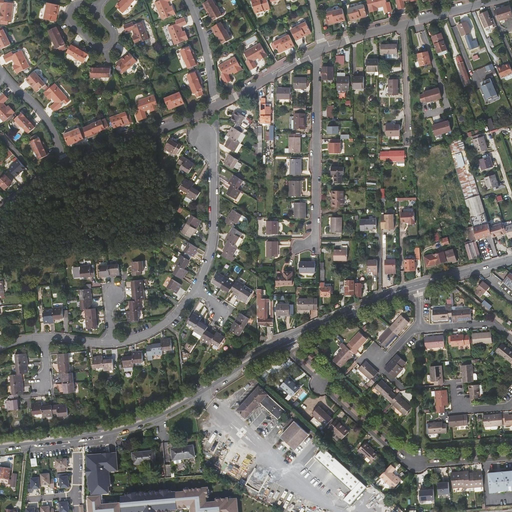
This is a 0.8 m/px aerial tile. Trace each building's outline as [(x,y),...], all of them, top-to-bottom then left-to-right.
[(13,3),(4,2),(2,2),(2,0),(0,0),(0,5),(1,6),(1,11),(0,10),(0,19),(1,20),(0,24),(0,26),(2,26),(5,26),(6,21),(11,21),(13,3)] [(122,0),(120,3),(120,2),(116,6),(123,12),(131,5),(130,4),(134,0),(122,0)] [(163,20),(176,14),(172,6),(170,7),(168,2),(171,0),(159,0),(155,2),(163,20)] [(208,0),(203,3),(206,10),(208,9),(212,15),(211,16),(214,20),(222,16),(217,6),(216,7),(212,0),(208,0)] [(267,0),(256,0),(251,0),(256,13),(264,11),(270,9),(270,8),(267,0)] [(392,10),(390,4),(388,4),(387,2),(386,0),(366,0),(369,8),(370,11),(370,12),(378,10),(378,7),(383,6),(385,12),(392,10)] [(409,0),(410,1),(415,0),(399,0),(400,1),(397,2),(399,9),(405,7),(404,1),(405,0),(409,0)] [(55,21),(57,14),(55,14),(57,4),(47,2),(43,18),(55,21)] [(347,8),(350,19),(359,16),(360,18),(366,16),(363,4),(347,8)] [(511,11),(510,6),(495,10),(498,19),(505,17),(505,19),(511,16),(511,14),(511,11)] [(330,25),(336,23),(336,22),(345,19),(345,16),(344,14),(344,13),(342,9),(327,13),(330,25)] [(486,27),(487,29),(497,25),(494,18),(491,19),(488,10),(480,13),(485,28),(486,27)] [(168,26),(176,44),(179,43),(188,39),(185,31),(183,32),(181,27),(187,24),(184,17),(178,20),(179,22),(177,23),(175,24),(173,25),(168,26)] [(462,35),(465,34),(464,30),(468,28),(469,33),(471,32),(467,21),(458,24),(462,35)] [(142,22),(134,25),(132,26),(131,23),(124,26),(127,32),(133,30),(135,35),(133,36),(136,44),(149,39),(142,22)] [(212,27),(215,33),(217,32),(221,39),(220,39),(223,44),(231,39),(226,30),(225,30),(221,22),(217,24),(212,27)] [(291,29),(295,39),(304,34),(305,35),(311,32),(305,22),(291,29)] [(0,43),(3,49),(12,44),(5,29),(4,30),(2,26),(0,26),(0,43)] [(66,44),(63,39),(63,40),(59,33),(61,32),(58,26),(55,27),(49,30),(53,38),(52,39),(57,48),(58,48),(60,51),(66,48),(64,45),(66,44)] [(433,36),(439,52),(448,49),(442,33),(433,36)] [(280,53),(286,50),(285,48),(294,44),(291,39),(290,36),(289,34),(274,42),(274,43),(277,48),(280,53)] [(89,54),(84,52),(81,51),(78,49),(78,48),(78,46),(73,43),(72,44),(71,46),(68,52),(75,56),(75,57),(84,63),(89,54)] [(244,53),(249,61),(250,63),(247,64),(251,70),(257,66),(254,61),(258,58),(260,60),(267,56),(261,44),(244,53)] [(382,45),(382,54),(397,54),(397,45),(382,45)] [(198,65),(195,58),(193,59),(190,51),(191,51),(189,47),(181,50),(185,60),(189,68),(193,67),(198,65)] [(485,47),(472,53),(475,60),(488,54),(485,47)] [(431,63),(427,50),(417,54),(421,66),(431,63)] [(22,51),(14,55),(12,56),(10,53),(4,56),(7,63),(13,60),(16,65),(13,66),(17,74),(30,67),(22,51)] [(137,62),(131,53),(123,59),(122,58),(117,62),(124,72),(137,62)] [(457,57),(467,83),(469,83),(470,85),(472,84),(461,55),(457,57)] [(219,67),(223,74),(224,76),(222,78),(225,84),(231,80),(228,75),(233,72),(234,74),(242,69),(235,57),(219,67)] [(368,71),(379,71),(379,59),(367,59),(368,71)] [(511,73),(511,69),(509,63),(503,66),(502,65),(498,67),(502,77),(505,76),(511,73)] [(111,66),(104,66),(104,69),(96,70),(96,69),(91,69),(92,79),(103,77),(112,76),(111,66)] [(334,79),(334,67),(324,67),(324,79),(334,79)] [(34,85),(33,87),(37,92),(47,83),(35,71),(28,78),(34,85)] [(203,90),(201,85),(200,85),(197,78),(199,77),(197,71),(188,75),(191,83),(190,84),(194,94),(197,93),(201,91),(203,90)] [(346,74),(338,74),(338,87),(350,87),(350,74),(346,74)] [(353,89),(365,89),(365,77),(353,77),(353,89)] [(486,84),(482,86),(487,98),(493,96),(494,98),(499,96),(491,78),(484,80),(486,84)] [(308,80),(295,79),(295,91),(307,91),(308,80)] [(390,80),(390,96),(399,96),(399,80),(390,80)] [(68,98),(55,84),(49,89),(45,93),(50,99),(52,98),(56,102),(51,107),(56,112),(61,107),(59,106),(61,104),(64,102),(67,98),(68,98)] [(443,98),(440,87),(425,92),(425,94),(420,95),(422,103),(427,101),(428,102),(435,100),(435,102),(439,100),(439,99),(443,98)] [(278,89),(278,100),(290,100),(291,90),(278,89)] [(175,107),(175,105),(184,101),(181,93),(180,92),(165,98),(169,109),(175,107)] [(0,116),(5,122),(15,112),(9,106),(7,107),(3,103),(8,98),(3,93),(0,96),(0,99),(0,116)] [(135,114),(132,115),(135,122),(141,120),(139,113),(144,111),(145,114),(153,111),(156,110),(151,97),(149,98),(131,104),(134,112),(135,114)] [(236,112),(233,118),(242,123),(247,115),(237,109),(235,112),(236,112)] [(126,112),(111,117),(111,118),(112,122),(114,126),(114,127),(124,124),(124,125),(130,123),(129,120),(132,119),(129,111),(126,112)] [(23,126),(29,133),(37,126),(32,121),(30,122),(25,117),(25,116),(22,113),(15,119),(22,127),(23,126)] [(295,115),(295,130),(306,130),(306,115),(295,115)] [(92,125),(84,128),(85,130),(88,138),(94,135),(94,133),(101,130),(101,131),(106,129),(102,120),(92,124),(92,125)] [(436,124),(433,125),(436,135),(452,131),(450,121),(447,122),(445,122),(445,120),(437,122),(437,124),(436,124)] [(231,130),(229,133),(231,135),(239,140),(244,131),(235,125),(232,131),(231,130)] [(393,136),(400,136),(400,125),(387,126),(387,136),(393,136)] [(69,145),(75,143),(74,142),(84,138),(83,137),(81,132),(84,131),(83,129),(80,130),(80,128),(64,134),(69,145)] [(236,150),(241,141),(239,140),(231,135),(230,138),(230,139),(227,144),(236,150)] [(301,154),(301,135),(290,135),(290,154),(301,154)] [(475,139),(478,152),(489,149),(485,136),(475,139)] [(50,154),(47,148),(45,149),(42,142),(42,141),(40,137),(31,141),(36,150),(37,150),(40,159),(50,154)] [(169,147),(177,153),(184,142),(180,140),(179,141),(174,138),(169,147)] [(463,141),(452,143),(453,154),(461,153),(461,150),(464,150),(463,141)] [(330,154),(341,154),(341,143),(329,143),(329,147),(330,147),(330,154)] [(0,164),(1,166),(14,154),(11,151),(8,153),(0,160),(0,162),(1,163),(0,164)] [(402,155),(402,151),(392,151),(387,151),(387,152),(380,152),(380,160),(387,160),(387,162),(394,162),(394,165),(396,166),(402,166),(402,162),(402,158),(402,155)] [(182,164),(190,170),(196,161),(191,157),(191,156),(184,152),(179,159),(183,162),(182,164)] [(239,161),(240,158),(231,152),(229,156),(230,156),(226,162),(235,167),(239,161)] [(480,159),(484,169),(493,166),(490,156),(480,159)] [(23,171),(26,168),(19,160),(10,167),(17,175),(22,170),(23,171)] [(291,161),(291,176),(302,176),(302,161),(291,161)] [(331,167),(331,175),(335,175),(334,183),(342,183),(342,175),(344,175),(344,167),(331,167)] [(480,195),(473,171),(459,175),(466,199),(480,195)] [(231,178),(229,181),(232,183),(239,188),(244,179),(238,175),(236,173),(232,179),(231,178)] [(486,177),(489,189),(499,186),(496,174),(486,177)] [(12,183),(5,175),(0,179),(0,184),(4,190),(7,187),(9,188),(11,187),(9,185),(12,183)] [(180,186),(189,191),(193,184),(195,181),(192,179),(191,180),(186,177),(180,186)] [(236,198),(242,189),(239,188),(232,183),(230,186),(231,187),(228,192),(236,198)] [(291,183),(291,198),(301,198),(301,183),(291,183)] [(196,186),(193,184),(189,191),(187,194),(185,197),(192,202),(194,198),(195,199),(201,190),(196,187),(196,186)] [(333,192),(333,199),(332,199),(332,207),(343,207),(343,191),(333,192)] [(482,237),(492,234),(490,228),(490,227),(481,198),(481,197),(480,195),(466,199),(474,226),(478,241),(479,242),(482,241),(483,240),(482,237)] [(296,205),(296,220),(306,220),(306,204),(296,205)] [(401,212),(401,222),(409,221),(409,223),(415,223),(414,212),(414,208),(404,208),(404,212),(401,212)] [(230,213),(226,221),(233,225),(235,221),(238,222),(241,218),(246,221),(247,221),(248,221),(248,220),(249,219),(249,218),(248,217),(235,209),(232,214),(230,213)] [(192,213),(187,221),(197,227),(199,224),(198,224),(201,218),(192,213)] [(385,216),(381,216),(381,228),(385,228),(385,229),(394,229),(393,214),(385,214),(385,216)] [(331,217),(331,233),(341,233),(342,217),(331,217)] [(377,232),(377,220),(364,220),(364,232),(377,232)] [(187,221),(181,230),(190,236),(194,230),(195,231),(197,227),(187,221)] [(268,223),(268,235),(278,235),(278,223),(268,223)] [(505,234),(502,224),(490,228),(492,234),(493,238),(505,234)] [(226,239),(228,240),(239,247),(244,239),(241,237),(244,232),(235,226),(229,236),(228,235),(226,239)] [(476,242),(478,241),(474,226),(470,227),(470,230),(471,229),(472,233),(468,234),(471,242),(468,243),(468,244),(467,245),(470,259),(481,256),(476,242)] [(448,237),(440,239),(442,245),(450,243),(448,237)] [(233,255),(239,247),(228,240),(226,243),(228,244),(224,249),(225,250),(222,254),(227,257),(232,260),(235,256),(233,255)] [(195,252),(198,246),(189,241),(183,249),(185,250),(183,254),(190,258),(192,254),(194,255),(196,252),(195,252)] [(268,243),(267,258),(278,258),(278,243),(268,243)] [(446,251),(449,262),(453,261),(454,263),(457,262),(454,249),(446,251)] [(347,261),(347,250),(334,250),(334,260),(347,261)] [(444,252),(434,254),(424,256),(427,267),(436,265),(436,264),(446,261),(444,252)] [(180,253),(175,262),(178,264),(185,268),(187,265),(186,264),(189,259),(180,253)] [(415,258),(405,259),(406,270),(416,269),(415,264),(417,264),(417,261),(415,261),(415,258)] [(386,273),(390,273),(390,271),(397,271),(396,259),(385,260),(386,273)] [(132,261),(132,267),(131,267),(132,275),(141,274),(140,270),(143,270),(142,260),(132,261)] [(378,262),(367,262),(368,272),(374,272),(374,275),(378,275),(378,262)] [(86,275),(94,275),(93,266),(89,266),(89,263),(79,264),(80,275),(86,274),(86,275)] [(113,274),(119,274),(118,263),(108,264),(109,276),(113,276),(113,274)] [(106,276),(109,276),(108,264),(98,265),(99,276),(105,275),(106,276)] [(178,264),(172,272),(182,278),(185,273),(186,273),(188,270),(185,268),(178,264)] [(300,264),(300,274),(316,274),(316,264),(300,264)] [(324,284),(324,265),(321,265),(320,286),(322,286),(322,296),(331,296),(331,292),(333,292),(333,286),(328,286),(328,284),(324,284)] [(217,285),(220,287),(227,277),(218,271),(212,281),(218,284),(217,285)] [(278,276),(278,284),(293,285),(293,272),(285,272),(285,276),(278,276)] [(224,288),(230,292),(231,289),(235,282),(227,277),(220,287),(224,289),(224,288)] [(166,287),(177,293),(179,290),(178,289),(181,284),(172,278),(166,287)] [(143,289),(142,279),(131,280),(132,286),(130,287),(131,290),(143,289)] [(235,282),(231,289),(237,292),(235,294),(239,296),(239,295),(244,288),(246,285),(237,280),(235,282)] [(345,286),(340,286),(340,295),(354,294),(354,281),(345,281),(345,286)] [(476,293),(480,297),(483,295),(484,296),(490,288),(484,282),(477,290),(478,291),(476,293)] [(511,288),(508,286),(504,282),(501,286),(505,289),(503,290),(511,297),(511,288)] [(77,289),(78,300),(91,298),(91,295),(89,295),(89,288),(77,289)] [(247,302),(252,293),(244,288),(239,295),(238,298),(241,300),(242,299),(247,302)] [(144,299),(143,289),(131,290),(131,294),(132,294),(133,300),(140,300),(144,299)] [(265,325),(274,326),(274,314),(274,299),(263,299),(263,293),(258,293),(258,295),(258,319),(260,319),(260,324),(265,324),(265,325)] [(78,300),(79,310),(84,309),(91,309),(90,302),(92,302),(91,298),(78,300)] [(299,310),(314,310),(315,299),(299,299),(299,310)] [(141,310),(140,300),(133,300),(129,301),(130,307),(128,307),(129,311),(141,310)] [(278,304),(278,314),(291,314),(291,304),(278,304)] [(447,318),(451,318),(451,311),(450,305),(445,306),(445,309),(432,310),(433,321),(448,320),(447,318)] [(84,309),(85,319),(97,318),(96,315),(95,315),(95,308),(91,309),(84,309)] [(61,309),(51,310),(52,313),(52,322),(57,321),(57,320),(62,319),(61,309)] [(469,309),(451,311),(451,318),(452,323),(456,322),(456,321),(470,320),(469,309)] [(142,320),(141,310),(129,311),(129,315),(131,315),(131,321),(141,320),(142,320)] [(48,325),(53,325),(52,322),(52,313),(42,314),(42,324),(47,324),(48,325)] [(250,319),(245,316),(242,314),(238,319),(237,318),(235,322),(245,328),(250,319)] [(186,324),(195,329),(199,322),(201,319),(198,317),(197,318),(192,315),(186,324)] [(400,316),(388,328),(396,336),(408,323),(400,316)] [(85,319),(86,330),(97,329),(96,322),(97,322),(97,318),(85,319)] [(193,332),(202,337),(206,330),(207,328),(202,325),(203,324),(199,322),(195,329),(193,332)] [(240,337),(245,328),(235,322),(233,325),(234,326),(231,331),(240,337)] [(385,348),(396,336),(388,328),(377,341),(385,348)] [(200,339),(209,344),(211,342),(215,334),(212,333),(211,333),(206,330),(202,337),(200,339)] [(220,334),(217,332),(215,334),(211,342),(214,344),(218,347),(219,347),(225,338),(220,335),(220,334)] [(358,333),(345,347),(353,354),(354,355),(355,356),(357,353),(356,352),(366,340),(358,333)] [(471,334),(472,345),(473,345),(473,349),(480,348),(480,344),(491,343),(490,333),(471,334)] [(463,346),(469,346),(468,336),(463,336),(463,335),(450,337),(451,347),(463,346)] [(424,337),(425,348),(444,347),(443,336),(424,337)] [(165,340),(161,340),(161,343),(162,352),(172,351),(171,340),(165,341),(165,340)] [(151,347),(146,347),(148,360),(153,359),(152,356),(162,355),(162,352),(161,343),(157,344),(157,345),(152,346),(151,347)] [(496,352),(509,363),(511,359),(511,352),(502,344),(496,352)] [(341,369),(347,363),(346,362),(353,354),(345,347),(342,345),(340,348),(342,350),(333,361),(341,369)] [(136,353),(132,353),(132,356),(133,365),(143,364),(142,354),(136,354),(136,353)] [(56,362),(56,366),(68,365),(67,354),(56,355),(57,362),(56,362)] [(347,363),(354,355),(353,354),(346,362),(347,363)] [(13,356),(14,366),(26,365),(25,361),(24,361),(23,355),(13,356)] [(405,363),(396,355),(389,363),(389,364),(384,370),(394,378),(402,369),(400,368),(405,363)] [(125,369),(133,368),(133,365),(132,356),(128,357),(128,358),(122,359),(123,369),(125,369)] [(93,370),(103,369),(102,360),(102,357),(98,358),(98,359),(92,359),(93,370)] [(106,360),(102,360),(103,369),(103,372),(113,371),(112,361),(106,362),(106,360)] [(376,375),(378,373),(371,367),(365,362),(359,368),(358,369),(371,381),(369,383),(372,386),(379,378),(376,375)] [(14,366),(15,376),(18,376),(25,375),(24,369),(26,369),(26,365),(14,366)] [(58,371),(58,376),(61,375),(69,375),(68,365),(56,366),(56,370),(58,371)] [(434,382),(434,386),(442,385),(442,381),(441,366),(429,367),(430,383),(434,382)] [(462,367),(463,383),(474,382),(472,366),(462,367)] [(60,382),(60,386),(72,385),(71,374),(69,375),(61,375),(61,382),(60,382)] [(19,382),(18,376),(15,376),(8,377),(9,387),(20,386),(20,382),(19,382)] [(291,397),(298,390),(291,384),(291,383),(287,378),(279,386),(291,397)] [(374,388),(390,403),(396,397),(391,392),(392,390),(381,381),(374,388)] [(62,389),(63,396),(72,395),(73,395),(72,385),(60,386),(60,389),(62,389)] [(21,389),(20,386),(9,387),(10,397),(16,396),(20,396),(19,390),(21,389)] [(469,387),(469,395),(470,400),(477,399),(477,396),(479,395),(478,386),(469,387)] [(278,421),(280,419),(282,416),(286,412),(259,388),(237,412),(245,420),(258,407),(260,405),(278,421)] [(436,406),(436,413),(444,413),(444,406),(448,406),(446,391),(435,392),(437,406),(436,406)] [(401,397),(398,394),(396,397),(390,403),(404,416),(411,408),(400,398),(401,397)] [(17,405),(16,396),(10,397),(7,397),(7,402),(5,403),(6,412),(16,412),(15,405),(17,405)] [(36,406),(29,406),(30,416),(40,416),(39,407),(39,404),(35,404),(36,406)] [(276,423),(278,421),(260,405),(258,407),(276,423)] [(43,407),(39,407),(40,416),(41,419),(51,418),(50,415),(50,408),(43,408),(43,407)] [(65,407),(50,408),(50,415),(55,414),(56,418),(65,418),(65,407)] [(323,429),(325,428),(332,420),(318,407),(311,415),(314,417),(309,423),(318,430),(321,427),(323,429)] [(181,414),(174,418),(177,423),(183,419),(181,414)] [(497,426),(503,425),(503,423),(502,414),(483,416),(484,427),(490,426),(490,429),(491,429),(496,429),(497,428),(497,426)] [(508,414),(502,414),(503,423),(505,422),(506,426),(511,425),(511,415),(509,415),(508,414)] [(466,415),(448,417),(449,428),(467,426),(466,415)] [(286,426),(289,429),(295,423),(292,419),(286,426)] [(349,433),(335,421),(328,429),(341,441),(349,433)] [(310,436),(295,423),(289,429),(287,432),(281,438),(295,451),(301,445),(302,445),(310,436)] [(427,424),(428,435),(447,433),(446,424),(442,425),(442,423),(427,424)] [(229,431),(212,468),(242,481),(259,445),(229,431)] [(362,453),(372,462),(377,456),(372,451),(373,450),(365,444),(358,451),(361,454),(362,453)] [(195,457),(193,446),(172,450),(173,461),(174,461),(174,463),(175,464),(181,463),(181,462),(181,459),(195,457)] [(47,466),(46,459),(62,457),(61,449),(37,452),(39,467),(47,466)] [(343,502),(350,508),(367,489),(324,449),(315,459),(351,493),(343,502)] [(156,463),(155,451),(133,454),(134,465),(156,463)] [(87,504),(87,511),(170,511),(170,510),(192,508),(192,511),(237,511),(237,500),(228,500),(228,499),(216,500),(216,503),(206,504),(206,498),(209,498),(208,489),(184,491),(184,493),(176,494),(176,493),(172,494),(172,492),(125,496),(126,498),(121,498),(122,503),(103,505),(102,495),(109,495),(108,488),(110,487),(109,472),(118,471),(116,454),(89,457),(90,461),(88,461),(88,468),(89,477),(90,492),(91,496),(87,497),(88,504),(87,504)] [(67,460),(56,461),(57,469),(57,473),(65,472),(65,468),(67,468),(67,460)] [(396,470),(391,465),(380,478),(393,490),(400,482),(392,474),(396,470)] [(0,478),(9,480),(11,470),(0,468),(0,478)] [(511,491),(511,471),(510,471),(508,474),(505,475),(505,473),(504,472),(501,472),(500,473),(500,475),(498,476),(495,473),(488,474),(490,494),(497,493),(500,490),(508,489),(511,491)] [(16,486),(18,473),(11,472),(9,485),(16,486)] [(465,488),(465,489),(475,488),(473,474),(469,475),(469,473),(464,474),(465,488)] [(51,488),(54,488),(54,480),(50,480),(50,474),(41,475),(42,486),(50,485),(51,488)] [(69,488),(68,477),(65,477),(65,474),(57,475),(57,479),(60,478),(61,489),(69,488)] [(451,475),(453,489),(465,488),(464,474),(451,475)] [(473,474),(475,488),(484,487),(482,474),(473,474)] [(32,490),(40,489),(39,478),(31,479),(32,485),(28,485),(29,493),(33,493),(32,490)] [(442,485),(441,484),(438,484),(439,496),(450,494),(449,483),(445,484),(442,485)] [(435,501),(434,492),(428,493),(428,491),(420,491),(421,502),(435,501)] [(69,511),(68,502),(60,503),(60,511),(69,511)]
